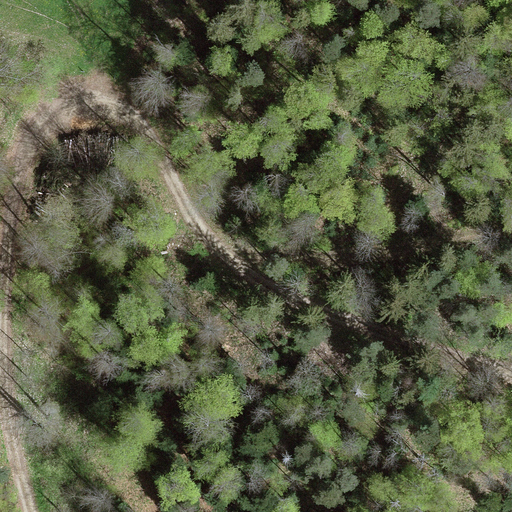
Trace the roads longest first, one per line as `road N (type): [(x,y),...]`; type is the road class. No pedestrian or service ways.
road 1 (track): [(36,511),(12,422),(5,349),(12,196),(24,141),(52,113),(78,104),(133,116),(217,254)]
road 2 (track): [(217,254),(235,272),(308,308),(511,371)]
